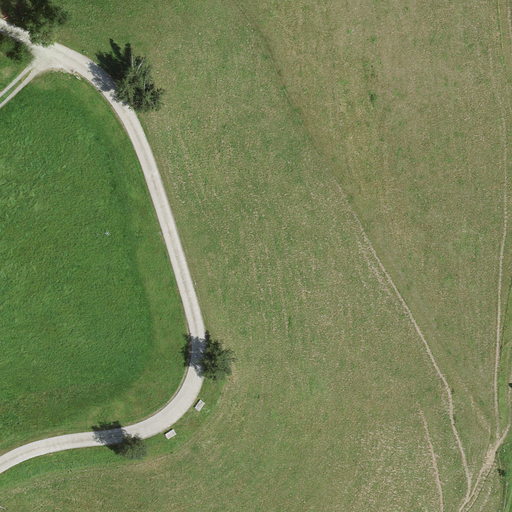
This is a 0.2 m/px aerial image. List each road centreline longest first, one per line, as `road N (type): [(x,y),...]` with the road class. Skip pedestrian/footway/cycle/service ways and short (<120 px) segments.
road 1 (track): [(57,52),(101,79),(141,142),(195,321),(199,361),(184,399),(152,427),(42,445),(0,464)]
road 2 (track): [(511,446),(236,0)]
